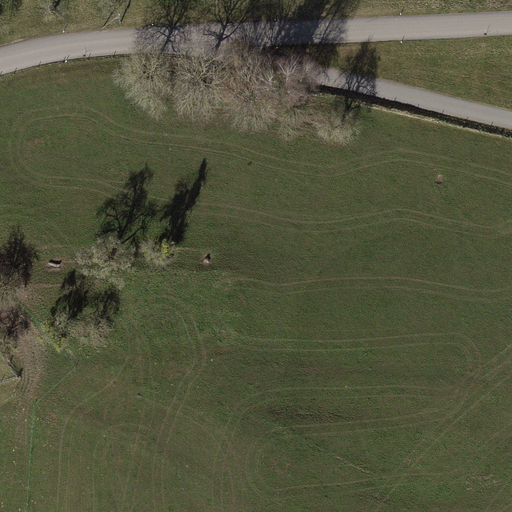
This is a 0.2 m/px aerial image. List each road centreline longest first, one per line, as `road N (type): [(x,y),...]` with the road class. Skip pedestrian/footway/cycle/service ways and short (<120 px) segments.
road 1 (residential): [(164,38),(511,118)]
road 2 (tertiary): [(511,22),(164,38)]
road 3 (tertiary): [(164,38),(60,47),(0,62)]
